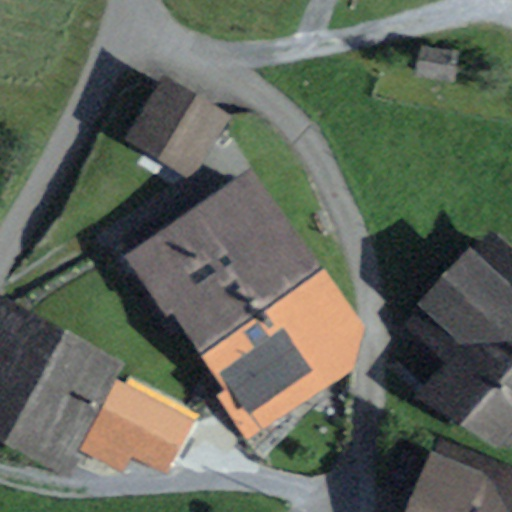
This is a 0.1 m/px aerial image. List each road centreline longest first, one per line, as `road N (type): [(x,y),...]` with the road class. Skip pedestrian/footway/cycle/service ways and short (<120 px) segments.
road 1 (residential): [(123,33),(288,114),(316,145),(363,250),(378,366),(362,498),(367,511)]
road 2 (residential): [(0,262),(123,33)]
